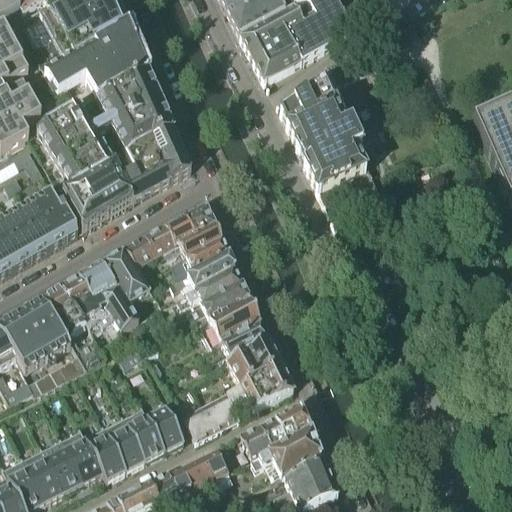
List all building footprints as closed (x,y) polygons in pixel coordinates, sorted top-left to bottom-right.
[(10,0),(11,1),(13,3),(15,8),(19,18),(23,29),(38,19),(71,0),(10,0)] [(126,34),(111,0),(71,0),(38,19),(66,68),(126,34)] [(186,0),(187,0),(215,0),(219,8),(219,9),(224,19),(224,18),(238,46),(293,17),(305,11),(325,0),(186,0)] [(302,33),(293,17),(238,46),(248,63),(248,64),(251,71),(251,70),(252,71),(262,91),(262,92),(264,91),(286,80),(312,65),(352,42),(328,0),(325,0),(305,11),(314,27),(302,33)] [(29,88),(43,80),(16,19),(19,18),(15,8),(13,3),(11,1),(0,7),(0,161),(27,146),(21,135),(39,125),(47,120),(29,88)] [(126,34),(66,68),(50,77),(43,80),(56,104),(84,88),(94,104),(125,160),(124,161),(134,177),(126,181),(127,184),(120,188),(131,211),(133,210),(158,197),(167,192),(190,180),(187,174),(211,163),(207,152),(182,164),(179,156),(204,146),(197,129),(171,139),(159,111),(159,110),(155,99),(154,100),(154,99),(146,81),(145,80),(137,60),(136,58),(136,57),(133,50),(132,48),(158,37),(155,28),(129,40),(127,36),(126,34)] [(352,205),(354,211),(379,206),(367,178),(364,179),(363,177),(362,177),(354,160),(356,159),(355,158),(360,155),(349,132),(343,135),(334,115),(333,112),(326,97),(367,79),(366,77),(374,74),(368,60),(360,64),(360,63),(318,83),(287,106),(291,111),(280,119),(278,120),(279,121),(278,121),(279,124),(280,124),(285,135),(286,138),(295,156),(294,156),(306,182),(306,181),(314,199),(315,203),(317,202),(318,204),(323,214),(324,215),(352,205)] [(511,112),(471,131),(511,221),(511,112)] [(127,184),(126,181),(122,184),(114,171),(112,172),(77,114),(40,137),(41,137),(35,141),(70,199),(60,204),(81,241),(108,224),(131,211),(120,188),(127,184)] [(0,286),(76,245),(55,208),(48,195),(26,155),(0,169),(0,286)] [(379,206),(354,211),(354,213),(353,213),(354,222),(355,222),(356,234),(395,229),(392,204),(379,206)] [(204,214),(182,226),(192,246),(214,233),(204,214)] [(182,226),(163,236),(174,256),(192,246),(182,226)] [(174,256),(156,266),(160,272),(174,264),(180,260),(183,266),(220,248),(214,233),(192,246),(174,256)] [(143,247),(155,267),(156,266),(174,256),(163,236),(143,247)] [(122,259),(134,277),(155,267),(143,247),(122,259)] [(220,248),(183,266),(168,275),(172,281),(187,272),(191,280),(184,282),(167,292),(168,293),(189,282),(226,262),(220,248)] [(101,317),(112,333),(119,344),(138,331),(127,314),(150,300),(142,289),(134,277),(122,259),(109,267),(108,267),(105,269),(99,273),(112,294),(98,303),(104,315),(101,317)] [(189,282),(168,293),(172,301),(181,295),(186,303),(233,278),(226,263),(226,262),(189,282)] [(92,324),(110,350),(119,344),(112,333),(101,317),(104,315),(98,303),(112,294),(99,273),(95,276),(95,275),(81,283),(82,283),(76,286),(97,320),(92,324)] [(233,278),(186,303),(175,309),(179,317),(198,307),(200,310),(240,292),(233,278)] [(82,335),(88,346),(95,359),(99,357),(103,354),(107,352),(110,350),(92,324),(97,320),(76,286),(60,296),(82,335)] [(240,292),(200,310),(201,313),(188,321),(192,329),(182,335),(185,341),(247,306),(240,292)] [(70,355),(84,379),(101,369),(95,359),(88,346),(78,352),(71,342),(82,335),(60,296),(60,295),(41,307),(69,355),(70,355)] [(247,306),(185,341),(187,344),(198,338),(210,360),(260,334),(247,306)] [(18,320),(17,321),(0,330),(0,400),(7,414),(31,401),(33,405),(84,379),(70,355),(69,355),(41,307),(25,317),(24,316),(18,320)] [(260,334),(210,360),(199,366),(204,375),(224,364),(228,370),(266,348),(260,334)] [(224,373),(238,394),(279,373),(276,369),(298,357),(292,342),(269,354),(266,348),(228,370),(224,373)] [(116,365),(123,378),(141,367),(134,354),(116,365)] [(95,359),(101,369),(105,367),(99,357),(95,359)] [(146,370),(155,386),(158,384),(160,379),(154,370),(148,368),(146,370)] [(225,402),(233,417),(237,415),(238,412),(237,409),(244,405),(252,420),(292,400),(290,396),(312,386),(305,371),(283,381),(279,373),(238,394),(225,402)] [(233,417),(225,402),(224,402),(223,400),(220,402),(221,404),(211,409),(224,435),(238,428),(233,417)] [(224,435),(211,409),(198,416),(197,413),(193,415),(195,418),(180,426),(194,449),(193,449),(194,451),(224,435)] [(299,414),(275,426),(285,448),(309,436),(299,414)] [(139,418),(121,427),(144,471),(163,461),(145,426),(140,415),(138,416),(139,418)] [(165,416),(145,426),(163,461),(183,451),(165,416)] [(120,427),(102,436),(125,481),(144,471),(121,427),(121,425),(119,425),(120,427)] [(275,426),(259,434),(271,457),(286,449),(285,448),(275,426)] [(101,437),(83,446),(105,490),(125,481),(102,436),(101,434),(100,435),(101,437)] [(251,470),(258,466),(257,465),(271,457),(259,434),(234,446),(237,450),(240,449),(251,470)] [(257,465),(258,466),(262,475),(271,469),(279,484),(279,485),(319,464),(317,457),(339,446),(334,434),(312,444),(309,436),(285,448),(286,449),(271,457),(257,465)] [(78,439),(60,448),(82,493),(100,484),(104,491),(105,490),(83,446),(78,437),(77,438),(78,439)] [(58,449),(41,458),(63,502),(82,493),(60,448),(59,447),(57,447),(58,449)] [(39,459),(21,468),(43,511),(44,511),(63,502),(41,458),(40,456),(38,457),(39,459)] [(200,466),(212,490),(227,482),(216,459),(200,466)] [(20,469),(2,478),(19,511),(43,511),(21,468),(20,466),(19,467),(20,469)] [(158,510),(158,511),(168,511),(212,490),(200,466),(167,483),(176,501),(158,510)] [(283,489),(283,490),(287,497),(271,505),(275,511),(278,511),(329,487),(328,485),(352,474),(350,469),(326,480),(321,469),(283,489)] [(0,477),(4,486),(0,488),(0,511),(19,511),(2,478),(1,476),(0,476),(0,477)] [(154,488),(148,490),(158,510),(176,501),(167,483),(167,481),(154,488)] [(329,487),(278,511),(321,511),(336,505),(329,487)] [(130,500),(136,511),(158,511),(158,510),(148,490),(138,496),(130,500)] [(114,508),(116,511),(136,511),(130,500),(114,508)]
